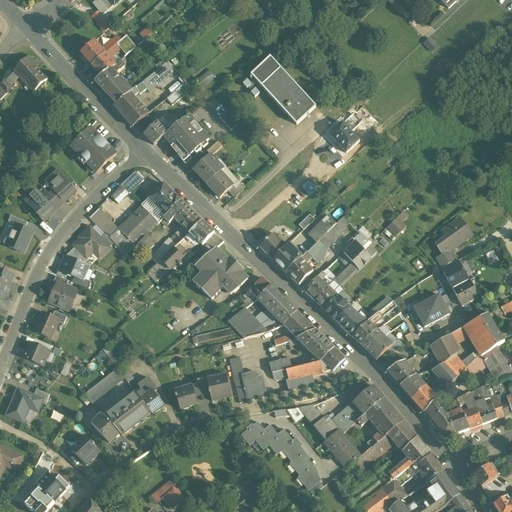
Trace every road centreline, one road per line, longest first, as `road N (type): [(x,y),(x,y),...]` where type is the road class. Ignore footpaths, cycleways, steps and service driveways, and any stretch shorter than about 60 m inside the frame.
road 1 (secondary): [(372,372),(144,151)]
road 2 (residential): [(0,368),(49,250),(144,151)]
road 3 (residential): [(88,491),(162,433),(257,406)]
road 4 (secondary): [(144,151),(26,28)]
road 5 (residential): [(372,372),(511,296)]
